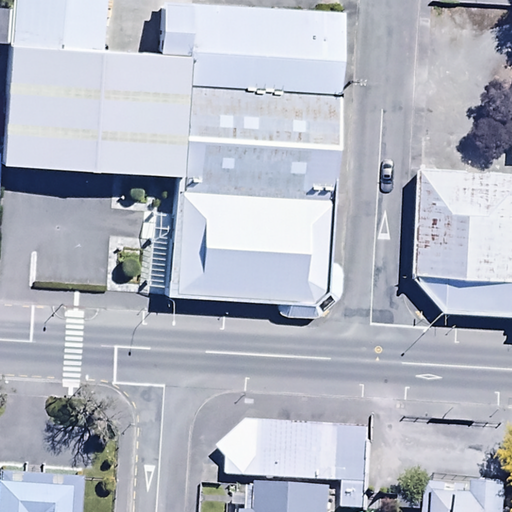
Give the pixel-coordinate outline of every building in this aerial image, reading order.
[(183,13),(181,42),(178,91),(345,100),(349,22),(183,13)] [(181,42),(15,33),(8,160),(174,169),(178,91),(181,42)] [(345,100),(178,91),(174,169),(173,190),(340,198),(345,100)] [(511,173),(421,168),(416,273),(511,278),(511,173)] [(334,296),(340,198),(173,190),(168,288),(334,296)] [(364,511),(368,435),(243,430),(218,456),(224,466),(224,484),(342,489),(341,511),(364,511)] [(22,477),(0,475),(0,511),(81,511),(83,483),(44,480),(45,468),(23,466),(22,477)] [(503,511),(504,496),(472,495),(471,505),(450,504),(451,494),(424,493),(424,503),(408,503),(408,511),(503,511)] [(327,511),(328,499),(255,496),(254,511),(327,511)]
